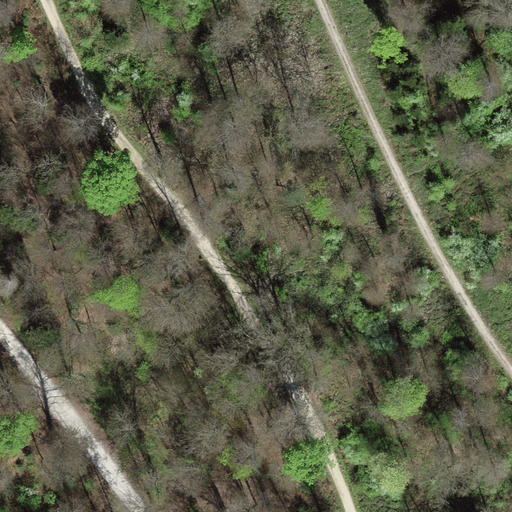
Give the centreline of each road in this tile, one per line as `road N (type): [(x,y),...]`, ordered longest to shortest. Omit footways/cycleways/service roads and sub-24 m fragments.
road 1 (track): [(45,0),(91,106),(199,235),(316,432),(351,511)]
road 2 (track): [(511,370),(446,267),(318,0)]
road 3 (track): [(0,331),(137,511)]
